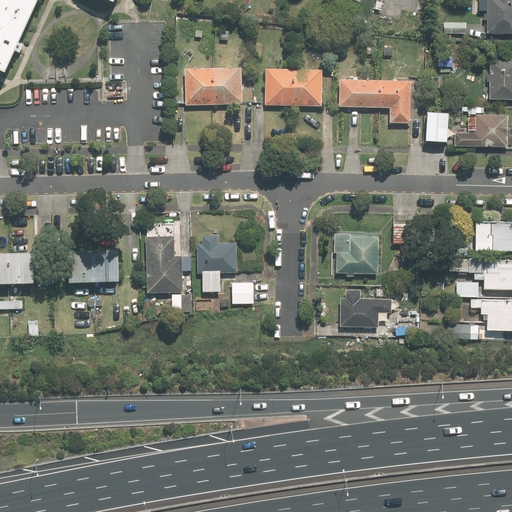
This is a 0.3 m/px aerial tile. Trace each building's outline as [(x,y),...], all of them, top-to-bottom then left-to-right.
[(0,65),(8,69),(39,0),(0,0),(0,2),(0,65)] [(511,0),(485,0),(484,34),(511,35),(511,0)] [(465,23),(442,23),(443,35),(465,34),(465,23)] [(451,73),(451,58),(438,57),(437,73),(451,73)] [(511,61),(488,61),(487,100),(511,100),(511,61)] [(239,69),(182,71),(183,106),(240,105),(239,69)] [(320,71),(264,69),(262,106),(319,107),(320,71)] [(409,82),(338,80),(337,108),(388,109),(388,124),(408,124),(409,82)] [(460,107),(460,112),(467,112),(467,115),(475,115),(475,113),(483,114),(484,108),(460,107)] [(445,115),(424,114),(422,143),(443,144),(445,115)] [(452,133),(452,147),(505,149),(507,117),(474,116),(473,132),(466,131),(466,134),(452,133)] [(511,222),(472,221),(471,251),(511,252),(511,222)] [(405,223),(392,222),(391,244),(403,245),(405,223)] [(378,235),(332,233),(331,254),(334,254),(333,273),(376,274),(378,235)] [(195,245),(196,275),(200,275),(200,294),(218,293),(218,273),(235,273),(235,244),(216,244),(215,236),(200,236),(200,245),(195,245)] [(143,237),(144,294),(181,293),(180,256),(172,257),(172,237),(143,237)] [(113,252),(64,254),(65,285),(114,284),(113,252)] [(29,254),(0,255),(0,285),(30,285),(29,254)] [(511,260),(455,258),(454,273),(472,274),(472,280),(482,280),(481,290),(511,291),(511,260)] [(478,283),(454,282),(454,297),(478,298),(478,283)] [(251,283),(230,284),(231,305),(252,305),(251,283)] [(389,315),(389,300),(359,300),(359,290),(344,290),(344,299),(338,299),(338,327),(376,328),(377,315),(389,315)] [(188,295),(179,295),(178,312),(188,313),(188,295)] [(511,300),(476,298),(476,300),(468,300),(468,308),(479,309),(478,316),(484,316),(484,330),(511,331),(511,300)] [(21,301),(0,302),(0,310),(21,310),(21,301)] [(478,326),(452,324),(451,338),(477,340),(478,326)]
